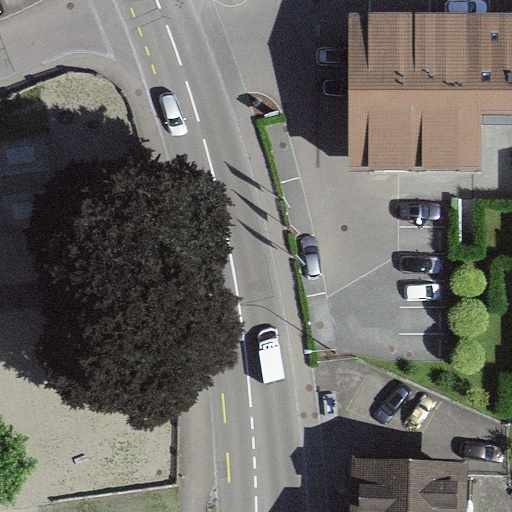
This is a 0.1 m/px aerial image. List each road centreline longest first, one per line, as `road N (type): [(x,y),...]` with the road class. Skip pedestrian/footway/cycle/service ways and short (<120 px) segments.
road 1 (primary): [(157,0),(219,185),(247,347),(260,511)]
road 2 (residential): [(0,52),(126,0)]
